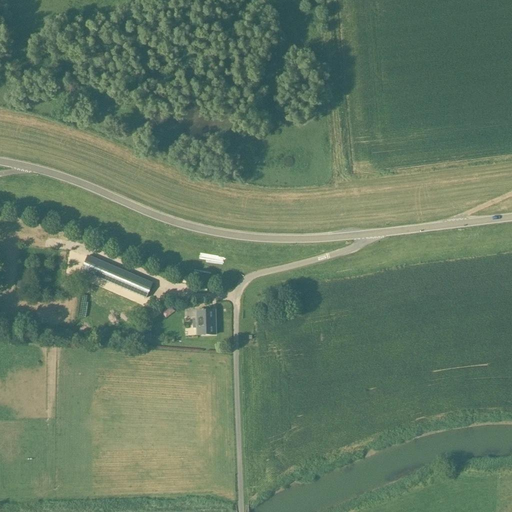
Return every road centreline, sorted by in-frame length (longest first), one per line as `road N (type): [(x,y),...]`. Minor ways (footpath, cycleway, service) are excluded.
road 1 (track): [(0,114),(242,190),(358,187),(511,169)]
road 2 (unclassified): [(241,511),(235,295),(250,276),(328,256),(373,233)]
road 3 (tertiary): [(373,233),(235,235),(168,219),(36,168)]
road 4 (tertiary): [(373,233),(511,216)]
